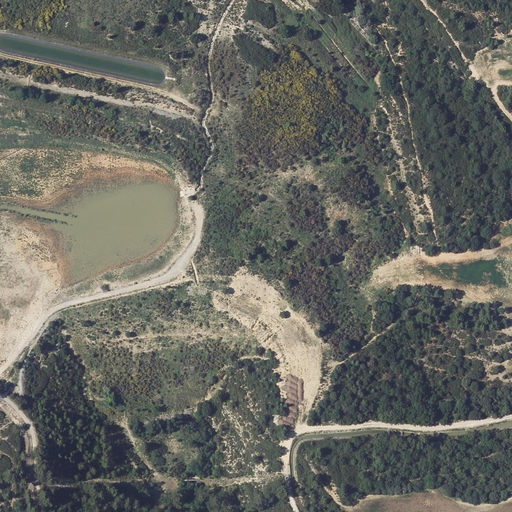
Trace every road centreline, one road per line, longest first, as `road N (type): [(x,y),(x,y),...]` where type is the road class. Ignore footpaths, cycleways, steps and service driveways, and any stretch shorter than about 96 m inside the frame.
road 1 (track): [(361,0),(400,80),(437,254),(511,239)]
road 2 (track): [(296,511),(284,474),(293,431),(420,429),(511,416)]
road 3 (track): [(511,117),(421,0)]
road 4 (track): [(41,505),(29,426),(0,397)]
